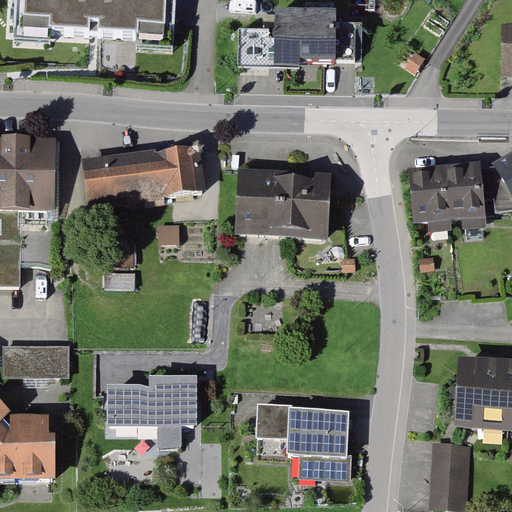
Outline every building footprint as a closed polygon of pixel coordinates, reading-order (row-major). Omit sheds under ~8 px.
[(174,0),(22,0),(21,45),(54,46),(55,36),(142,39),(141,50),(173,51),(174,0)] [(337,17),(275,16),(274,35),(274,71),(300,71),(300,64),(336,64),(336,63),(336,28),(337,17)] [(336,28),(336,63),(362,63),(363,29),(336,28)] [(238,71),(274,71),(274,35),(238,35),(238,71)] [(58,142),(0,141),(0,211),(58,212),(58,142)] [(202,157),(88,172),(93,214),(208,199),(202,157)] [(511,161),(491,172),(409,178),(415,230),(487,224),(486,219),(511,216),(511,161)] [(335,184),(242,181),(240,243),(333,246),(335,184)] [(24,250),(0,249),(0,293),(22,295),(24,250)] [(68,352),(6,351),(5,383),(67,384),(68,352)] [(511,369),(463,367),(460,436),(511,437),(511,369)] [(181,433),(197,433),(197,431),(197,427),(197,422),(197,417),(197,413),(197,408),(197,405),(197,400),(197,396),(197,391),(197,382),(149,382),(149,393),(108,393),(108,400),(108,405),(108,408),(108,413),(108,417),(108,422),(108,427),(108,431),(108,433),(158,433),(158,452),(181,452),(181,433)] [(287,445),(286,462),(299,462),(298,484),(351,486),(352,460),(348,459),(350,418),(292,415),(292,411),(257,409),(256,444),(287,445)] [(0,488),(57,488),(58,445),(52,446),(51,424),(16,424),(0,410),(0,488)] [(468,511),(472,450),(433,448),(429,511),(432,511),(468,511)]
